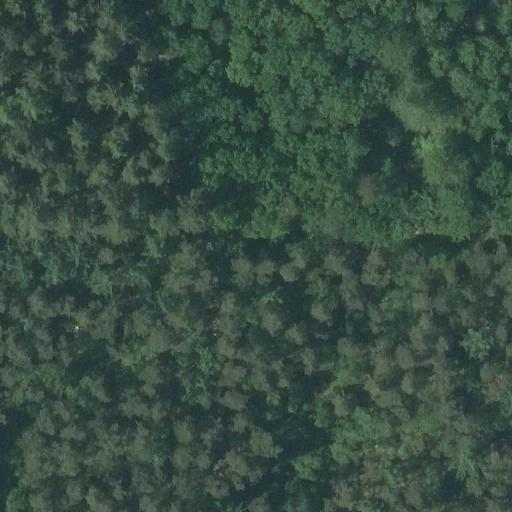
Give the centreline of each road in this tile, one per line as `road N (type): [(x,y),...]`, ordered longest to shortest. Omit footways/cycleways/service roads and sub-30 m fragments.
road 1 (unknown): [(146,0),(204,225),(214,511)]
road 2 (track): [(511,223),(0,223)]
